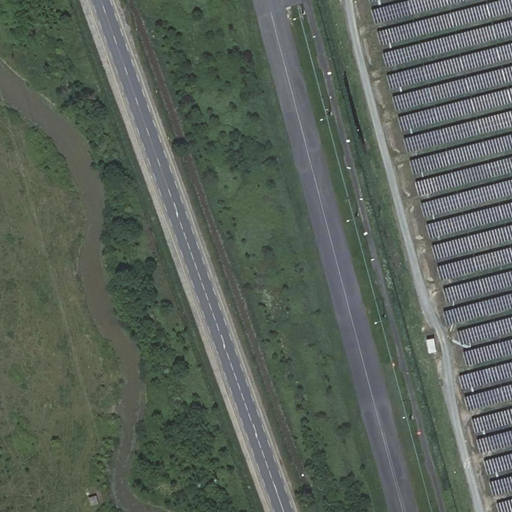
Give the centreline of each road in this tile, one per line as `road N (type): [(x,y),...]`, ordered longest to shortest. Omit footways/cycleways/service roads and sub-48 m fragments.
road 1 (secondary): [(285,511),(104,0)]
road 2 (track): [(349,0),(423,293),(443,331),(480,511)]
road 3 (track): [(366,76),(511,39)]
road 4 (track): [(378,118),(511,84)]
road 5 (track): [(354,32),(480,0)]
road 6 (track): [(389,160),(511,129)]
